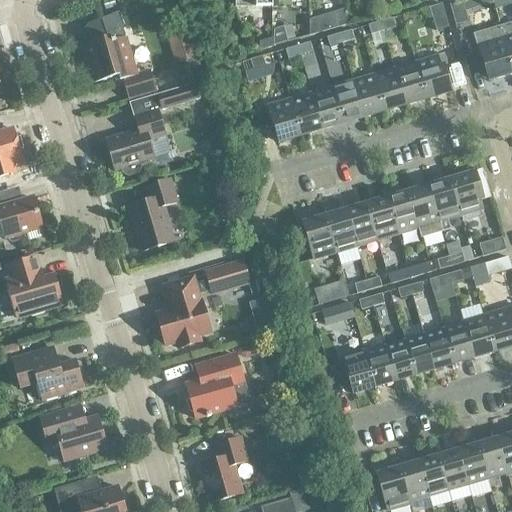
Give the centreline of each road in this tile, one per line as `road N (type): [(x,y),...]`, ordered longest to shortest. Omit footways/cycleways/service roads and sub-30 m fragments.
road 1 (residential): [(167,511),(20,0)]
road 2 (residential): [(283,177),(491,118)]
road 3 (residential): [(365,426),(511,381)]
